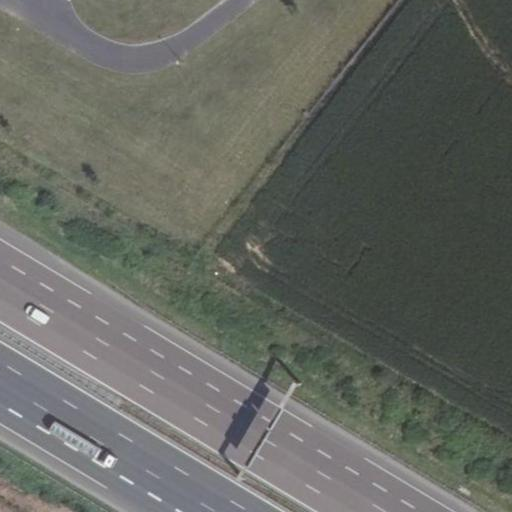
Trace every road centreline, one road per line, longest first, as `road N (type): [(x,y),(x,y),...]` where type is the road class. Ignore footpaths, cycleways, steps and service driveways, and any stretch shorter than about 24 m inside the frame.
road 1 (motorway): [(367,511),(0,290)]
road 2 (motorway): [(0,379),(219,511)]
